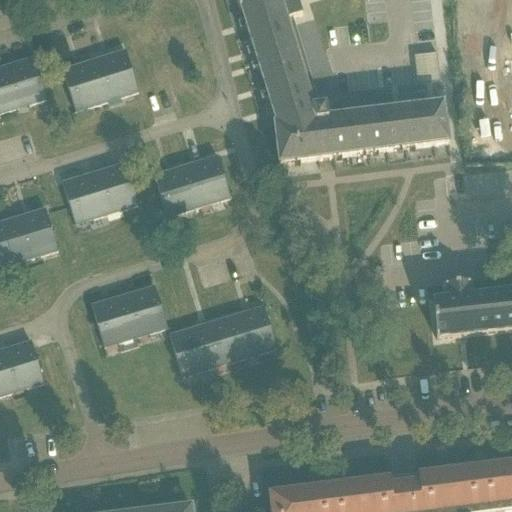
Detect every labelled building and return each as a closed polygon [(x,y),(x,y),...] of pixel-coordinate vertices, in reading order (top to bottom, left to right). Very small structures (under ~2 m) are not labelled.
[(237,0),(277,128),(275,128),(280,168),(326,162),(436,149),(447,147),(449,147),(444,107),(326,122),(325,109),(312,111),(286,23),(301,18),(295,0),(237,0)] [(470,47),(465,47),(468,65),(481,63),(479,46),(470,47)] [(94,64),(107,106),(106,101),(119,97),(121,102),(138,96),(125,54),(94,64)] [(2,71),(15,113),(16,113),(14,108),(27,104),(29,109),(47,104),(34,61),(2,71)] [(62,74),(75,116),(76,115),(75,111),(88,106),(90,111),(107,106),(94,64),(62,74)] [(0,71),(0,117),(15,113),(2,71),(0,71)] [(484,71),(469,73),(471,91),(486,89),(484,71)] [(493,143),(478,145),(480,164),(495,162),(493,143)] [(186,170),(198,212),(199,212),(197,207),(211,203),(212,207),(230,202),(217,160),(186,170)] [(94,176),(107,219),(106,214),(119,210),(121,214),(138,209),(126,167),(94,176)] [(154,179),(167,221),(168,221),(166,216),(180,212),(181,217),(198,212),(186,170),(154,179)] [(62,186),(75,228),(76,228),(75,223),(88,219),(90,224),(107,219),(94,176),(62,186)] [(45,213),(14,222),(26,264),(27,264),(25,259),(39,255),(40,260),(58,255),(46,216),(45,213)] [(0,226),(0,267),(8,265),(9,270),(11,269),(26,264),(14,222),(0,226)] [(511,295),(471,301),(469,287),(463,287),(452,288),(446,289),(447,303),(432,305),(437,343),(511,334),(511,295)] [(123,299),(136,342),(135,337),(148,333),(150,338),(167,332),(155,290),(123,299)] [(91,309),(104,351),(105,351),(104,346),(117,342),(118,347),(136,342),(123,299),(91,309)] [(232,320),(245,363),(246,363),(244,358),(258,354),(259,359),(277,353),(264,310),(232,320)] [(201,329),(214,372),(215,372),(213,367),(227,363),(228,368),(245,363),(232,320),(201,329)] [(169,339),(182,382),(184,382),(182,377),(195,373),(197,378),(214,372),(201,329),(169,339)] [(0,354),(0,357),(12,397),(13,397),(11,392),(25,388),(26,393),(44,387),(31,345),(0,354)] [(0,400),(12,397),(0,357),(0,400)] [(511,511),(511,470),(497,472),(497,469),(460,474),(460,477),(438,480),(437,477),(371,485),(371,488),(348,491),(348,488),(311,492),(312,496),(289,498),(288,495),(269,498),(271,511),(186,511),(186,508),(168,511),(511,511)]
